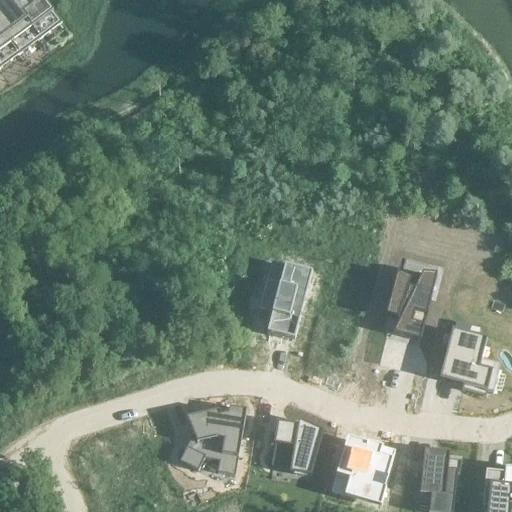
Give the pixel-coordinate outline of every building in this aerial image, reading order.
[(10,0),(0,0),(0,28),(20,55),(40,40),(10,0)] [(10,0),(40,40),(60,25),(61,25),(42,0),(10,0)] [(0,69),(20,55),(0,28),(0,69)] [(355,339),(375,264),(340,255),(318,339),(332,342),(334,332),(341,334),(341,336),(355,339)] [(272,264),(261,307),(274,310),(267,336),(281,340),(285,327),(296,330),(299,316),(301,317),(303,310),(301,310),(310,274),(272,264)] [(396,276),(381,334),(408,341),(411,328),(423,331),(431,302),(430,302),(434,286),(412,281),(413,277),(396,276)] [(452,335),(442,377),(464,383),(461,393),(486,399),(494,365),(480,361),(485,344),(452,335)] [(193,439),(180,467),(197,475),(204,461),(220,464),(218,476),(235,479),(246,413),(229,411),(228,417),(220,419),(219,414),(203,417),(207,436),(193,439)] [(278,428),(271,470),(273,470),(273,467),(292,470),(291,474),(310,477),(311,473),(322,435),(304,427),(304,432),(278,428)] [(339,472),(333,495),(355,501),(357,493),(382,501),(390,474),(389,473),(394,455),(365,447),(363,456),(344,450),(338,472),(339,472)] [(419,472),(416,505),(430,507),(429,511),(453,511),(455,491),(458,491),(461,464),(436,461),(435,473),(419,472)] [(504,477),(485,475),(482,511),(487,511),(511,511),(511,471),(505,471),(504,477)]
